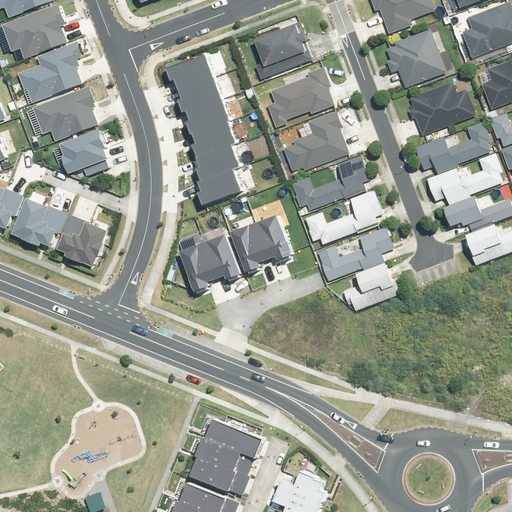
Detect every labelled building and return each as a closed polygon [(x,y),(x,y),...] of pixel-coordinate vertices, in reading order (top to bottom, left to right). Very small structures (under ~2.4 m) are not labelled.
[(0,0),(0,6),(4,6),(7,16),(50,2),(48,0),(0,0)] [(432,0),(374,0),(379,10),(383,9),(392,35),(417,25),(416,21),(438,13),(432,0)] [(459,0),(464,10),(490,0),(459,0)] [(511,2),(471,18),(475,29),(467,32),(475,56),(511,43),(511,2)] [(60,4),(2,24),(11,51),(20,47),(23,58),(66,43),(59,24),(66,22),(60,4)] [(259,67),(264,80),(315,61),(302,26),(260,42),(269,64),(259,67)] [(401,71),(408,88),(450,72),(434,30),(397,44),(399,48),(389,51),(393,61),(390,62),(394,73),(401,71)] [(22,71),(28,86),(31,85),(36,99),(84,81),(78,65),(81,64),(78,56),(84,54),(78,41),(40,55),(43,63),(22,71)] [(171,68),(176,79),(180,78),(184,88),(218,75),(210,53),(171,68)] [(493,80),(484,84),(493,110),(511,102),(511,60),(489,69),(493,80)] [(324,71),(261,95),(275,130),(338,106),(324,71)] [(188,98),(184,99),(188,111),(192,110),(227,96),(218,75),(184,88),(188,98)] [(414,119),(419,117),(426,135),(480,116),(470,89),(461,93),(457,82),(413,98),(417,109),(411,111),(414,119)] [(91,87),(33,107),(42,133),(51,130),(54,140),(97,126),(90,106),(97,104),(91,87)] [(196,119),(191,121),(196,132),(199,131),(233,118),(235,117),(227,96),(192,110),(196,119)] [(491,120),(501,145),(511,140),(511,113),(511,112),(491,120)] [(314,136),(283,148),(295,179),(351,157),(335,114),(309,124),(314,136)] [(202,141),(198,143),(202,154),(237,141),(242,139),(239,132),(233,118),(199,131),(202,141)] [(417,149),(426,174),(495,147),(485,122),(460,132),(464,142),(441,151),(437,141),(417,149)] [(0,160),(11,157),(0,128),(0,127),(0,160)] [(111,157),(108,148),(111,147),(104,128),(60,143),(70,172),(85,167),(88,176),(110,168),(107,159),(111,157)] [(206,165),(202,167),(206,178),(238,166),(245,163),(237,141),(202,154),(206,165)] [(511,146),(503,150),(511,172),(511,146)] [(429,182),(439,207),(507,180),(498,155),(473,165),(476,175),(453,184),(449,174),(429,182)] [(292,187),(301,212),(370,185),(360,160),(335,170),(339,180),(316,189),(312,179),(292,187)] [(207,189),(203,191),(207,202),(246,187),(238,166),(206,178),(203,179),(207,189)] [(0,184),(0,226),(1,226),(2,223),(10,226),(15,212),(18,213),(25,195),(0,184)] [(307,217),(316,242),(385,216),(375,191),(350,201),(354,210),(331,219),(327,210),(307,217)] [(493,191),(446,208),(454,228),(466,223),(468,227),(473,225),(476,232),(511,218),(511,200),(506,203),(505,199),(497,202),(493,191)] [(32,198),(18,233),(29,237),(28,238),(46,246),(48,242),(55,245),(61,231),(63,232),(71,214),(32,198)] [(86,260),(96,264),(110,230),(72,214),(64,233),(67,234),(61,247),(69,250),(67,254),(85,262),(86,260)] [(295,253),(281,215),(259,223),(272,258),(281,255),(282,258),(295,253)] [(259,223),(238,231),(252,269),(265,264),(264,261),(272,258),(259,223)] [(501,226),(471,237),(481,265),(511,253),(511,231),(504,234),(501,226)] [(320,253),(330,278),(399,252),(389,227),(364,236),(368,246),(344,255),(340,245),(320,253)] [(243,273),(229,235),(207,243),(220,277),(229,274),(230,278),(243,273)] [(207,243),(186,251),(200,288),(213,283),(212,280),(220,277),(207,243)] [(356,304),(359,312),(402,296),(390,264),(361,275),(366,286),(347,293),(352,305),(356,304)] [(267,435),(217,416),(210,435),(257,453),(260,454),(267,435)] [(257,453),(210,435),(202,454),(250,472),(257,453)] [(248,476),(198,457),(191,476),(241,495),(248,476)] [(293,503),(290,511),(324,511),(332,491),(325,489),(328,478),(304,471),(300,483),(287,479),(281,499),(293,503)] [(192,482),(185,501),(214,511),(236,511),(241,501),(192,482)] [(214,511),(185,501),(180,511),(214,511)]
